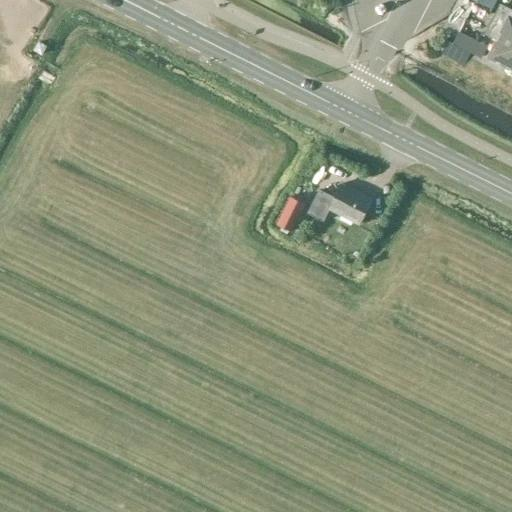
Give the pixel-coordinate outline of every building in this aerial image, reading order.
[(472,0),(491,9),(495,0),(472,0)] [(499,41),(492,56),(511,66),(511,9),(500,4),(488,27),(493,30),(490,36),(499,41)] [(460,33),(455,44),(482,58),(487,47),(460,33)] [(340,185),(335,198),(320,189),(308,213),(324,222),(331,210),(359,224),(372,201),(340,185)] [(288,203),(277,224),(292,232),(303,210),(288,203)]
